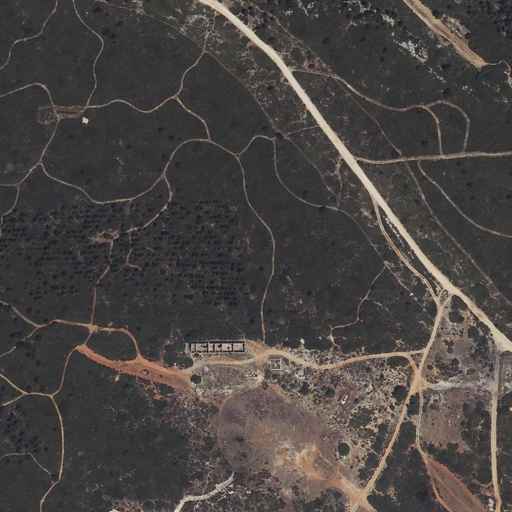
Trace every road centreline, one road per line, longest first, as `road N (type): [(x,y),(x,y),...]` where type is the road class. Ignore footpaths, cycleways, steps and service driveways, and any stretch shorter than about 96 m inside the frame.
road 1 (track): [(204,0),(277,56),(448,286),(500,333)]
road 2 (track): [(351,511),(394,442),(448,286)]
road 3 (track): [(425,350),(330,367),(274,353),(189,370)]
road 4 (track): [(496,511),(500,333)]
road 5 (track): [(41,511),(60,471),(57,406),(0,373)]
road 6 (track): [(350,157),(511,150)]
